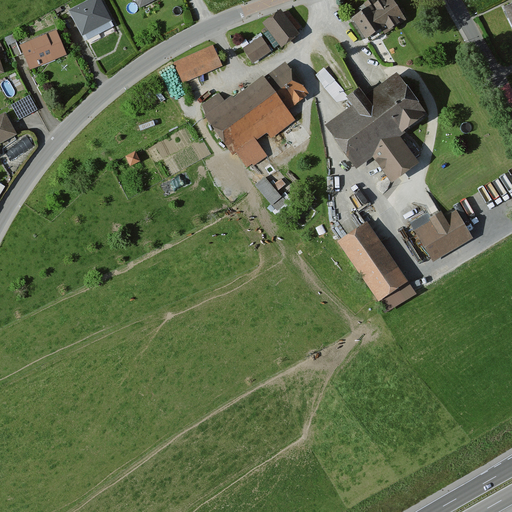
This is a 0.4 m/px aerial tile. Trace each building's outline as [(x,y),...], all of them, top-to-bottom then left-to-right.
[(110,24),(97,0),(95,0),(67,14),(80,39),(110,24)] [(133,0),(139,12),(161,0),(133,0)] [(404,24),(388,0),(384,0),(377,5),(374,0),(358,11),(361,15),(350,23),(365,45),(383,33),(385,37),(404,24)] [(511,6),(502,11),(511,32),(511,6)] [(262,27),(280,52),(298,38),(295,34),(300,30),(287,13),(281,17),(279,14),(262,27)] [(64,60),(53,34),(18,49),(29,74),(64,60)] [(245,38),(239,42),(242,48),(249,44),(245,38)] [(253,65),(271,53),(261,39),(243,50),(253,65)] [(212,47),(175,64),(183,84),(221,67),(212,47)] [(316,73),(338,101),(349,93),(326,64),(316,73)] [(307,99),(284,67),(262,82),(262,81),(233,102),(231,99),(223,105),(218,98),(202,110),(207,117),(203,120),(230,158),(234,156),(246,173),(266,159),(255,144),(265,137),(268,142),(294,123),(287,114),(307,99)] [(425,119),(394,78),(363,101),(357,92),(344,102),(350,109),(330,125),(362,167),(371,161),(392,188),(418,168),(397,140),(425,119)] [(0,145),(14,138),(2,117),(0,118),(0,145)] [(125,159),(130,169),(140,165),(134,155),(125,159)] [(255,180),(276,206),(286,198),(265,172),(255,180)] [(471,243),(454,214),(442,221),(439,216),(431,221),(428,215),(409,226),(432,265),(471,243)] [(406,286),(365,226),(336,245),(377,305),(406,286)]
